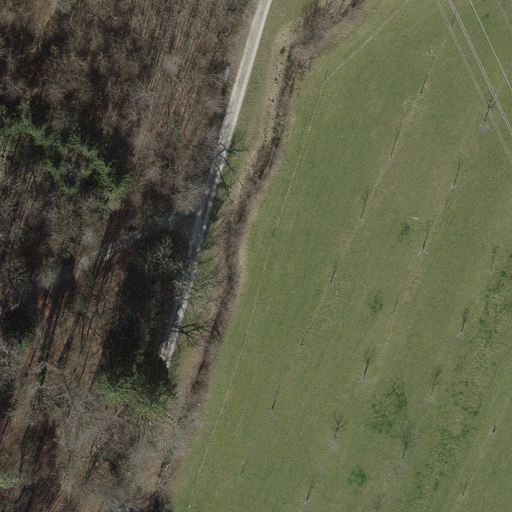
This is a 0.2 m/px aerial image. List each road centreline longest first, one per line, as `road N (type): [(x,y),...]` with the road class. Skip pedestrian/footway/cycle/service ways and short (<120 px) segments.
road 1 (track): [(136,511),(206,186),(261,0)]
road 2 (track): [(206,186),(0,309)]
